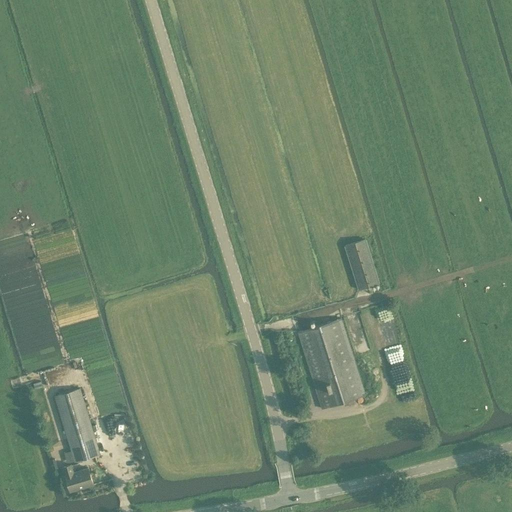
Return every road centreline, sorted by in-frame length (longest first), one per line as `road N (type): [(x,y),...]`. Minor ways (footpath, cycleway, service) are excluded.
road 1 (unclassified): [(290,498),(245,304),(152,0)]
road 2 (unclassified): [(290,498),(511,449)]
